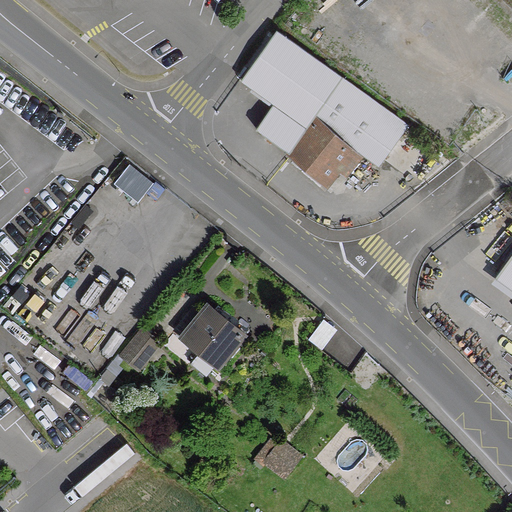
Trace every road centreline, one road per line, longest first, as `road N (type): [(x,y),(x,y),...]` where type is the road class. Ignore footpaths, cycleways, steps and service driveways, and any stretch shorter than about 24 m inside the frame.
road 1 (tertiary): [(0,12),(350,294)]
road 2 (tertiary): [(350,294),(511,447)]
road 3 (unclassified): [(350,294),(384,254),(511,153)]
